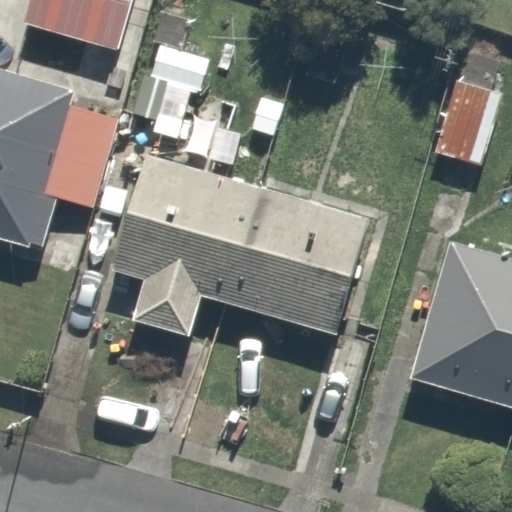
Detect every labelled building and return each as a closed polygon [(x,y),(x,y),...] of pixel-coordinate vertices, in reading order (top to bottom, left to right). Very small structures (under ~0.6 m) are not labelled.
[(141,0),(27,0),(19,31),(126,59),(141,0)] [(511,91),(511,70),(458,55),(429,156),(488,174),(511,91)] [(0,245),(32,254),(48,195),(107,211),(134,110),(0,73),(0,245)] [(116,272),(145,281),(132,326),(198,346),(212,300),(338,338),(373,217),(152,152),(116,272)] [(511,259),(450,242),(413,376),(511,403),(511,259)]
